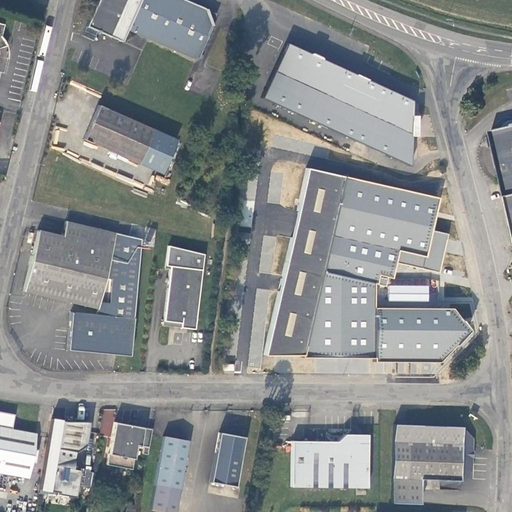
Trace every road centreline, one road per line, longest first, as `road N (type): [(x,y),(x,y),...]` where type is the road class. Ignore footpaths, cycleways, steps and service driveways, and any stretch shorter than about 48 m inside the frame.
road 1 (unclassified): [(0,378),(104,392),(505,391)]
road 2 (unclassified): [(505,391),(493,292),(451,119),(458,54)]
road 3 (unclassified): [(69,0),(0,281)]
road 4 (unknown): [(293,0),(304,34),(449,101)]
road 5 (tertiary): [(321,0),(458,54)]
road 6 (unclassified): [(504,511),(505,391)]
